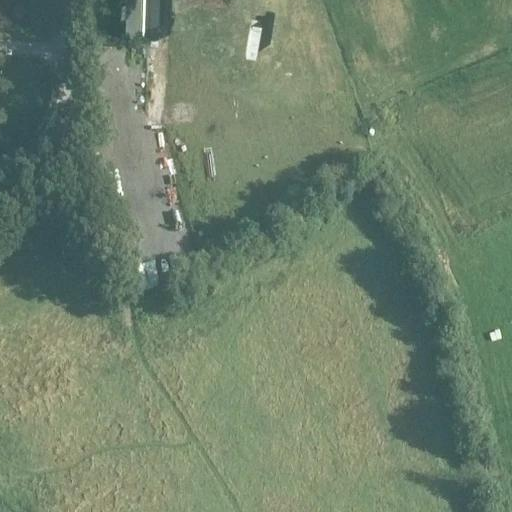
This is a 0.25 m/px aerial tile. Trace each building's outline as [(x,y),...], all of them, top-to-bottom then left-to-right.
[(126,0),(125,35),(146,35),(146,0),(126,0)] [(267,25),(266,10),(236,11),(237,26),(267,25)] [(194,91),(193,101),(208,103),(210,94),(194,91)] [(103,164),(115,161),(110,136),(98,138),(103,164)] [(128,232),(131,290),(157,289),(154,230),(128,232)]
